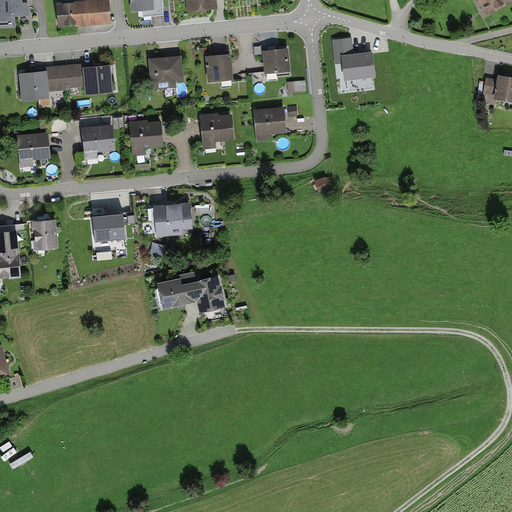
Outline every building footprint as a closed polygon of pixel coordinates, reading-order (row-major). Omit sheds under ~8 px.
[(110,0),(56,0),(59,22),(111,17),(110,0)] [(213,0),(185,0),(187,12),(214,9),(213,0)] [(511,2),(511,0),(481,0),(489,15),(511,2)] [(4,3),(5,26),(32,25),(31,2),(4,3)] [(134,16),(143,15),(142,8),(133,9),(134,16)] [(352,35),(332,38),(335,63),(342,62),(345,79),(376,75),(373,49),(354,52),(352,35)] [(294,48),(266,50),(268,77),(296,74),(294,48)] [(238,55),(207,58),(209,83),(240,80),(238,55)] [(185,58),(150,60),(152,91),(187,89),(185,58)] [(52,67),(52,74),(53,91),(89,89),(88,72),(88,65),(52,67)] [(116,71),(88,72),(89,89),(90,94),(117,93),(116,71)] [(52,74),(20,76),(21,100),(54,98),(53,91),(52,74)] [(511,106),(511,82),(500,79),(495,102),(511,106)] [(290,106),(291,116),(299,116),(298,105),(290,106)] [(288,110),(252,114),(255,138),(290,134),(288,110)] [(234,115),(200,119),(202,146),(237,142),(234,115)] [(163,117),(129,121),(132,147),(165,143),(163,117)] [(114,120),(82,123),(85,152),(118,148),(114,120)] [(48,128),(17,132),(20,160),(51,157),(48,128)] [(192,198),(149,202),(151,230),(194,226),(192,198)] [(123,212),(93,215),(95,241),(126,238),(123,212)] [(56,216),(33,218),(35,246),(58,244),(56,216)] [(0,271),(22,269),(18,225),(0,226),(0,271)] [(228,276),(163,289),(167,310),(201,303),(203,313),(234,307),(228,276)] [(0,348),(0,378),(12,375),(4,347),(0,348)]
